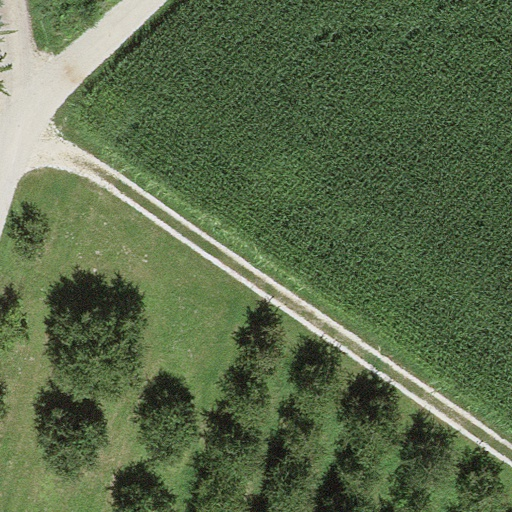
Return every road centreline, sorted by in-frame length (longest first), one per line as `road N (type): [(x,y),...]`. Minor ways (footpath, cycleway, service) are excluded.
road 1 (track): [(511,465),(14,134)]
road 2 (track): [(146,0),(14,134),(0,181)]
road 3 (track): [(14,134),(8,0)]
